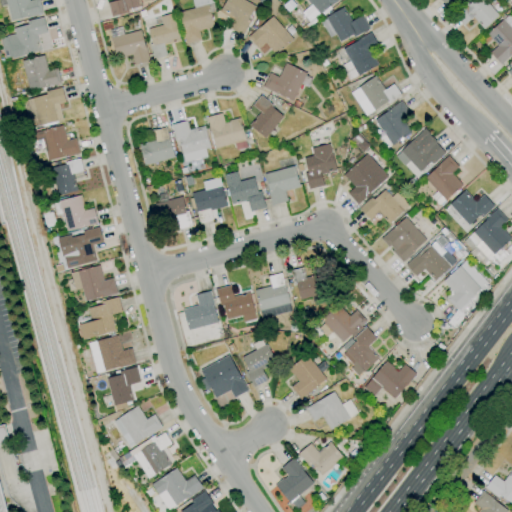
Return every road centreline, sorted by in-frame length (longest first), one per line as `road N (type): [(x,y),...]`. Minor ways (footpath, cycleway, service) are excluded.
road 1 (residential): [(260,511),(179,389),(73,0)]
road 2 (residential): [(148,273),(323,229),(411,323)]
road 3 (primary): [(511,300),(349,511)]
road 4 (primary): [(390,511),(507,361)]
road 5 (tertiary): [(511,130),(403,15)]
road 6 (residential): [(101,109),(224,74)]
road 7 (tertiary): [(403,15),(421,68),(465,117)]
